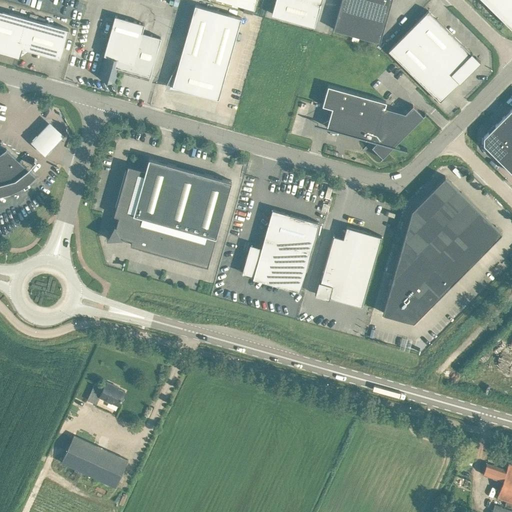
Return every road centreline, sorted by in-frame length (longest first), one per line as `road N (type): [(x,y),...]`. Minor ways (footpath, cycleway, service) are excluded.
road 1 (unclassified): [(448,135),(405,179),(382,184),(98,102)]
road 2 (unclassified): [(482,429),(193,348)]
road 3 (primary): [(486,414),(198,334)]
road 4 (unclassified): [(193,348),(95,323),(41,334),(0,307)]
road 5 (unknown): [(273,152),(240,278),(301,299)]
road 6 (unknown): [(350,175),(316,296),(369,319)]
road 7 (unknown): [(511,234),(422,325),(381,318)]
road 8 (unclassified): [(54,259),(98,102)]
road 9 (unknown): [(136,0),(160,13),(167,32),(145,115)]
